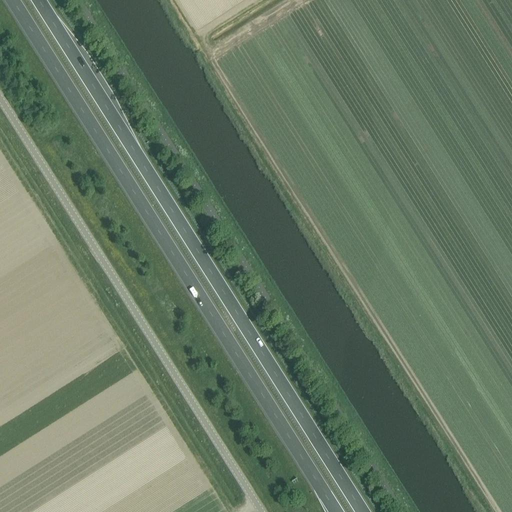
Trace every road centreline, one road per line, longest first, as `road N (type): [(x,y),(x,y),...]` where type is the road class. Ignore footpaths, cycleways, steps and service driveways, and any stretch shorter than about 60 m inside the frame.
road 1 (trunk): [(362,511),(37,0)]
road 2 (trunk): [(11,0),(335,511)]
road 3 (unclassified): [(261,511),(0,99)]
